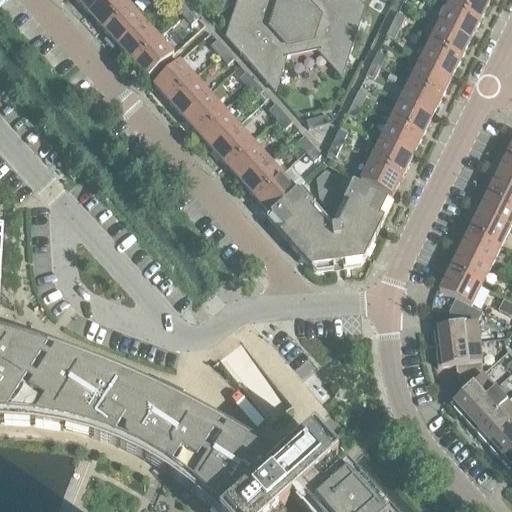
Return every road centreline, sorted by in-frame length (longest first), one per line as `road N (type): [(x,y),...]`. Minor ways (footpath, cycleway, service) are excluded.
road 1 (residential): [(305,305),(241,309),(188,344),(0,137)]
road 2 (residential): [(305,305),(36,0)]
road 3 (residential): [(386,309),(494,94)]
road 4 (residential): [(484,511),(403,413),(386,309)]
